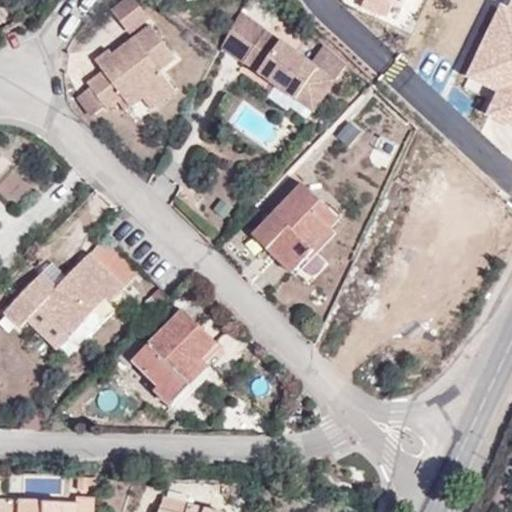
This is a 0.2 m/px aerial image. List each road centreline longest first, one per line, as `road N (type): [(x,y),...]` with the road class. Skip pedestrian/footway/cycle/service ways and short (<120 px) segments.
road 1 (residential): [(0,96),(76,146),(365,413)]
road 2 (residential): [(365,413),(288,448),(0,444)]
road 3 (residential): [(511,182),(322,0)]
road 4 (primary): [(455,466),(511,344)]
road 5 (unknown): [(91,0),(0,94)]
